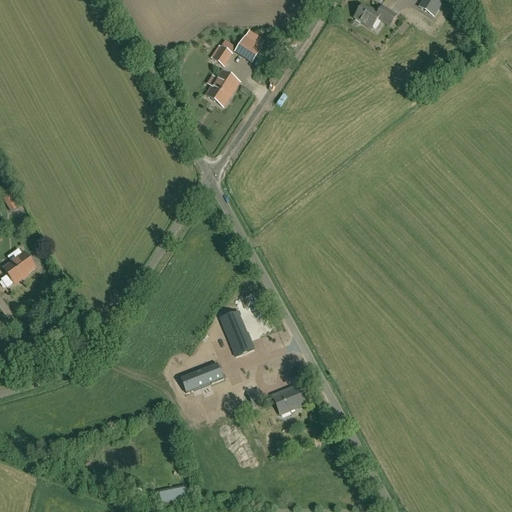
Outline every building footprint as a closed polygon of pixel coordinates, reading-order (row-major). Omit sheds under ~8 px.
[(434,18),(439,11),(423,1),(418,8),(434,18)] [(390,26),(396,16),(382,7),(379,11),(380,12),(378,14),(373,11),(372,13),(362,6),(354,18),(371,29),(378,19),(390,26)] [(253,63),(261,50),(245,39),(236,52),(253,63)] [(231,55),(221,49),(213,61),(223,68),(231,55)] [(222,73),(216,82),(218,83),(214,88),(213,88),(206,97),(223,108),(229,98),(231,94),(232,95),(239,84),(222,73)] [(26,271),(28,273),(35,268),(24,253),(15,259),(24,272),(26,271)] [(23,277),(28,273),(26,271),(24,272),(15,259),(11,262),(12,264),(4,270),(8,276),(2,281),(7,288),(13,284),(14,285),(24,279),(23,277)] [(241,317),(222,325),(237,362),(255,355),(255,352),(253,353),(240,320),(242,320),(241,317)] [(196,395),(200,393),(209,390),(217,386),(230,381),(224,366),(190,380),(196,395)] [(253,407),(265,403),(260,389),(247,394),(253,407)] [(281,416),(304,407),(296,389),(274,399),(281,416)]
